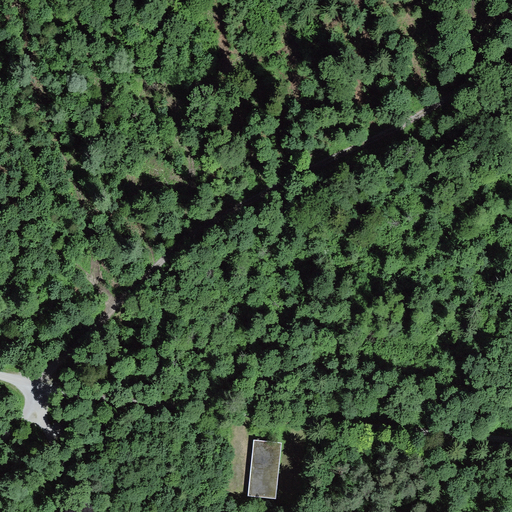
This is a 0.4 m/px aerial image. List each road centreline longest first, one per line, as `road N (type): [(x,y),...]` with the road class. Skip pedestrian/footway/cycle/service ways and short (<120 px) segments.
road 1 (track): [(511,67),(202,227),(40,385)]
road 2 (track): [(511,439),(40,385)]
road 3 (track): [(82,511),(45,428),(40,385)]
